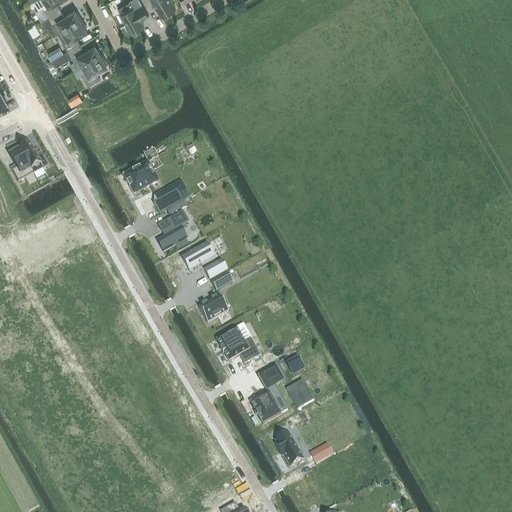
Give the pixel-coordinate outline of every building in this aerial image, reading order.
[(37,0),(34,2),(38,10),(42,8),(48,17),(60,10),(56,2),(60,0),(37,0)] [(131,34),(144,26),(140,19),(142,18),(143,19),(149,16),(139,0),(131,0),(129,1),(133,8),(120,15),(127,27),(126,27),(129,33),(130,32),(131,34)] [(161,16),(176,8),(171,0),(142,0),(149,13),(155,9),(157,10),(161,16)] [(60,10),(48,17),(52,24),(50,25),(56,35),(58,34),(63,31),(82,20),(78,12),(76,13),(75,11),(64,17),(60,10)] [(63,31),(58,34),(61,40),(68,52),(80,44),(76,37),(86,31),(85,30),(87,28),(82,20),(63,31)] [(80,44),(68,52),(74,62),(70,64),(74,71),(83,66),(102,55),(98,46),(96,48),(94,46),(84,52),(80,44)] [(83,66),(74,71),(78,78),(82,76),(88,86),(100,79),(96,72),(106,66),(105,64),(107,63),(102,55),(83,66)] [(29,145),(20,150),(34,175),(49,167),(42,155),(37,158),(29,145)] [(19,151),(10,156),(17,168),(12,171),(18,183),(33,175),(34,175),(20,150),(19,150),(19,151)] [(124,176),(123,176),(134,196),(135,195),(134,195),(158,181),(148,163),(124,176)] [(177,191),(153,204),(159,215),(168,210),(181,203),(183,202),(177,191)] [(184,208),(181,203),(168,210),(171,215),(184,208)] [(164,236),(158,239),(164,250),(185,238),(179,227),(185,224),(179,214),(159,225),(164,236)] [(206,245),(181,259),(189,273),(214,259),(206,245)] [(213,265),(196,274),(201,285),(219,275),(213,265)] [(228,274),(211,284),(216,292),(233,283),(228,274)] [(219,296),(198,308),(207,324),(228,312),(219,296)] [(217,340),(216,340),(217,341),(222,349),(221,350),(223,354),(224,353),(229,361),(228,362),(229,362),(230,362),(239,356),(245,365),(260,357),(250,340),(245,343),(237,330),(237,329),(236,329),(217,340)] [(268,395),(251,405),(263,426),(280,416),(273,403),(280,399),(273,388),(283,382),(275,368),(258,378),(268,395)] [(303,381),(287,390),(298,409),(314,400),(303,381)] [(289,434),(275,442),(277,445),(276,446),(283,458),(284,457),(290,468),(304,460),(289,434)]
